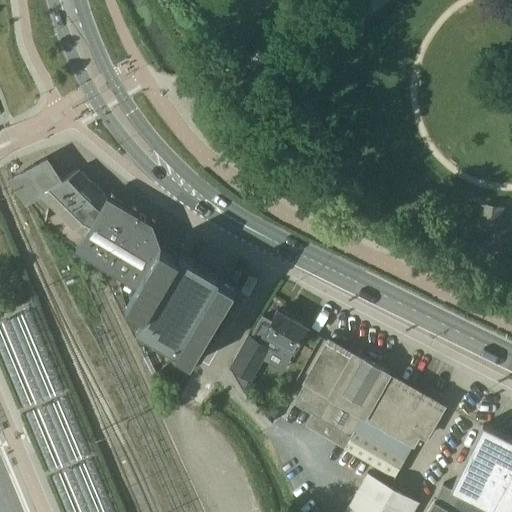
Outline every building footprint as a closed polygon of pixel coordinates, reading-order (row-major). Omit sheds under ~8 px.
[(12,178),(26,199),(39,193),(76,228),(85,234),(108,197),(79,168),(60,179),(47,159),(12,178)] [(85,234),(76,250),(135,286),(126,303),(144,313),(136,326),(196,361),(239,285),(235,283),(219,275),(179,252),(177,254),(160,245),(157,229),(156,221),(109,196),(108,197),(85,234)] [(498,209),(485,207),(483,224),(496,226),(498,209)] [(247,332),(227,367),(249,379),(269,345),(290,357),(294,349),(295,349),(308,326),(276,307),(269,319),(262,315),(251,334),(247,332)] [(354,430),(355,428),(357,424),(369,431),(374,421),(412,443),(418,432),(425,436),(443,405),(388,373),(390,370),(354,350),(352,353),(328,340),(295,398),(294,400),(295,402),(296,403),(312,412),(305,424),(344,447),(346,448),(354,430)] [(133,374),(124,378),(132,395),(141,391),(133,374)] [(261,395),(255,401),(271,416),(277,410),(261,395)] [(511,511),(511,439),(483,425),(451,488),(443,484),(436,499),(434,498),(425,511),(511,511)] [(346,448),(344,447),(343,447),(394,476),(404,457),(355,428),(354,430),(346,448)] [(368,472),(345,511),(410,511),(417,500),(368,472)]
